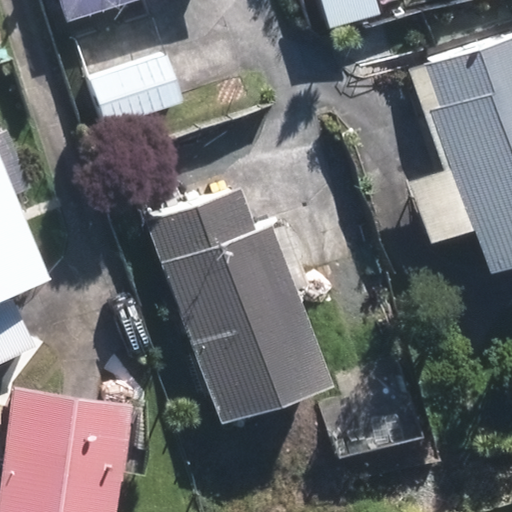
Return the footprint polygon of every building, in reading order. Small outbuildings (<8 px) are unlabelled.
[(511,29),(427,62),(498,248),(511,243),(511,29)] [(185,89),(171,48),(89,76),(104,119),(185,89)] [(0,148),(0,279),(44,263),(0,148)] [(243,185),(161,217),(232,400),(330,362),(275,220),(259,226),(243,185)] [(0,354),(39,336),(16,288),(0,295),(0,354)] [(112,511),(131,393),(29,378),(8,511),(112,511)]
